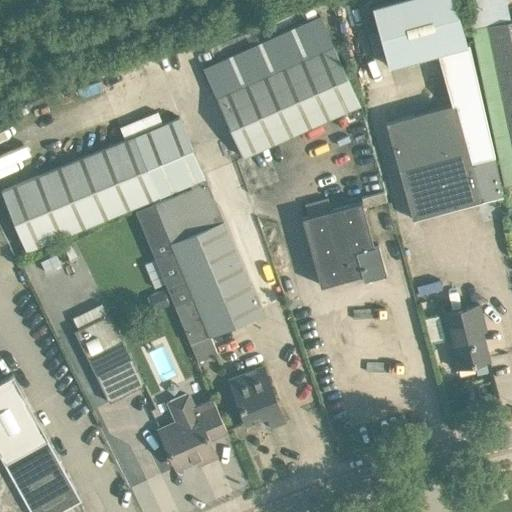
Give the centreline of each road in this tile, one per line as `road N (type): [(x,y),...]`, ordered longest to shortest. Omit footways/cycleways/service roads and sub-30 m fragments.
road 1 (unknown): [(338,486),(327,480),(193,121)]
road 2 (tertiary): [(269,511),(373,474),(511,438)]
road 3 (unknown): [(119,511),(38,376),(0,332)]
